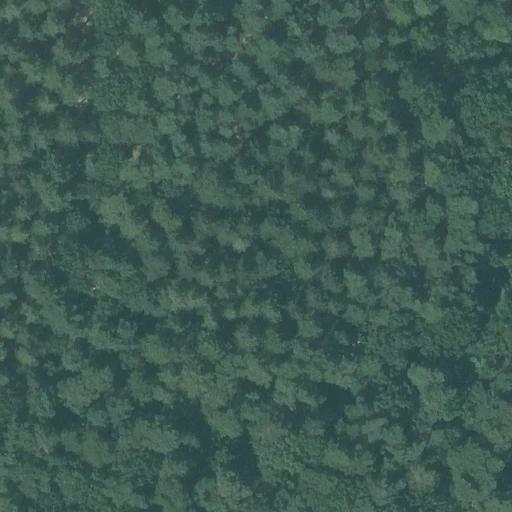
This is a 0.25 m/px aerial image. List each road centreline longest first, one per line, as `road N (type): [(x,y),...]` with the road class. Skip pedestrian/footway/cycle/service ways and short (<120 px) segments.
road 1 (track): [(4,391),(329,372),(404,336),(472,338)]
road 2 (track): [(511,248),(410,511)]
